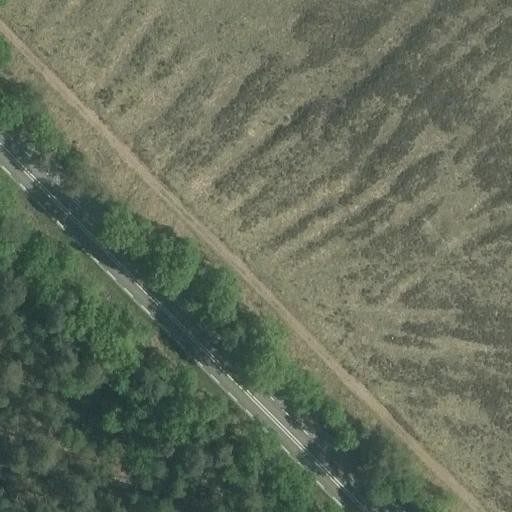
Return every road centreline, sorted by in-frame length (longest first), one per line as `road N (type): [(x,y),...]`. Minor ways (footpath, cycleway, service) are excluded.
road 1 (track): [(0,29),(480,511)]
road 2 (primary): [(366,511),(0,145)]
